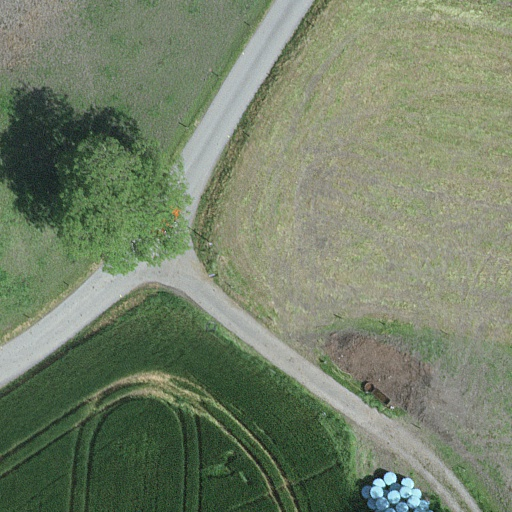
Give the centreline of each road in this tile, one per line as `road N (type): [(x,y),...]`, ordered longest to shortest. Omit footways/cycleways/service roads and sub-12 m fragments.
road 1 (tertiary): [(0,364),(117,272),(146,237),(290,0)]
road 2 (track): [(146,237),(248,330),(424,461),(466,511)]
